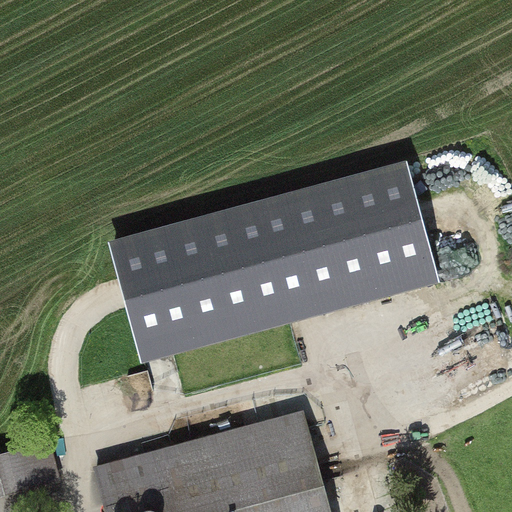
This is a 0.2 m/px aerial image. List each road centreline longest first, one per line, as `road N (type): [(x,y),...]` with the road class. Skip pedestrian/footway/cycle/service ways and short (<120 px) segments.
road 1 (track): [(511,392),(440,430),(357,437),(318,384),(115,442),(80,460),(84,511)]
road 2 (track): [(125,290),(97,299),(64,340),(80,460)]
road 3 (track): [(416,207),(457,194),(511,293)]
